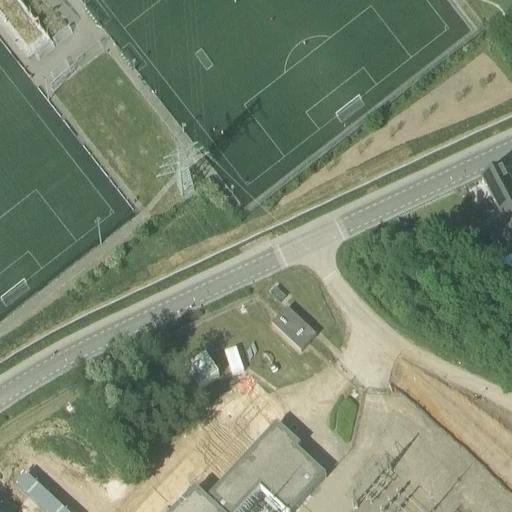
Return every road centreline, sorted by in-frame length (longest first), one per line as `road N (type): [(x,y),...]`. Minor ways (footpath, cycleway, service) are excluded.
road 1 (tertiary): [(0,400),(144,318),(300,245)]
road 2 (residential): [(300,245),(374,333),(511,407)]
road 3 (tertiary): [(300,245),(511,148)]
